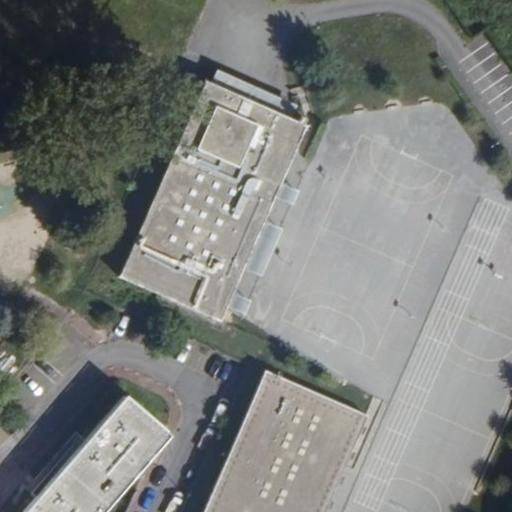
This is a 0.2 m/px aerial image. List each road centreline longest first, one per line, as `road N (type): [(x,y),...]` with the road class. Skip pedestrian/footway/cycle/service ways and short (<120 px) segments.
road 1 (residential): [(0,471),(87,365),(111,352),(142,360)]
road 2 (residential): [(152,511),(201,403),(199,390),(142,360)]
